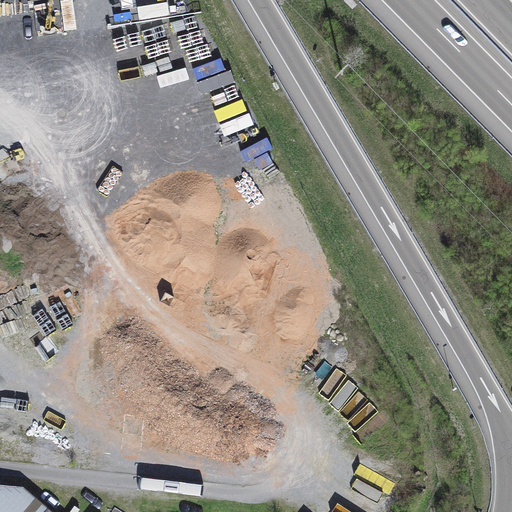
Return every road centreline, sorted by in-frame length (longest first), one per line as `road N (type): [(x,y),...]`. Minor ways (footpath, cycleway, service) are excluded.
road 1 (motorway): [(258,0),(497,414)]
road 2 (unclassified): [(0,468),(252,493)]
road 3 (motorway): [(407,0),(511,106)]
